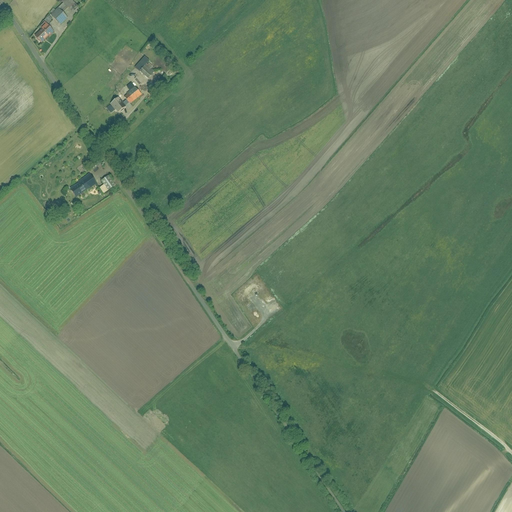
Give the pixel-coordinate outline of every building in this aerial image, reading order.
[(72,0),(67,0),(55,14),(64,22),(70,15),(66,12),(75,2),(72,0)] [(53,33),(46,26),(34,37),(42,44),(53,33)] [(145,65),(141,70),(148,78),(153,73),(145,65)] [(149,100),(172,76),(167,72),(145,96),(149,100)] [(119,114),(143,93),(137,86),(125,97),(127,100),(123,103),(119,98),(112,104),(119,114)] [(96,158),(89,164),(93,168),(100,163),(96,158)] [(70,190),(75,198),(98,183),(94,175),(70,190)] [(94,192),(97,197),(116,186),(110,176),(105,179),(108,184),(94,192)] [(258,311),(251,303),(244,308),(251,316),(258,311)]
